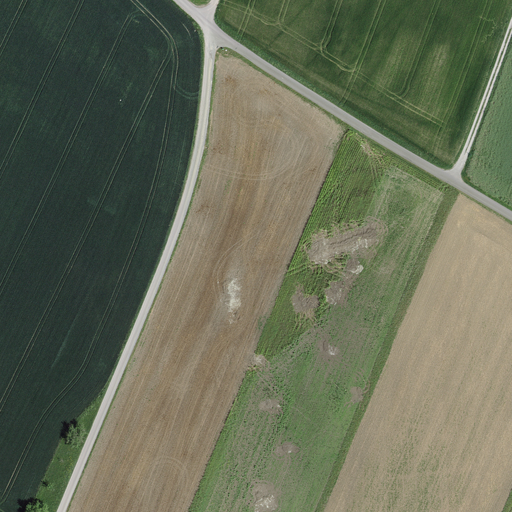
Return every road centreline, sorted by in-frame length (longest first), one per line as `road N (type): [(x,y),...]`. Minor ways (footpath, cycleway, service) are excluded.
road 1 (track): [(221,26),(195,147),(59,511)]
road 2 (unclassified): [(188,0),(511,211)]
road 3 (track): [(511,22),(455,173)]
